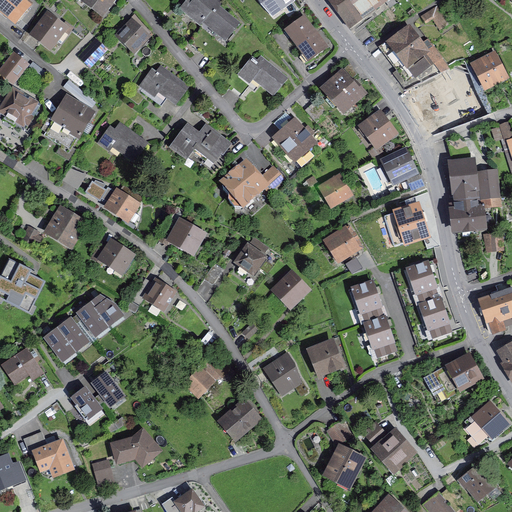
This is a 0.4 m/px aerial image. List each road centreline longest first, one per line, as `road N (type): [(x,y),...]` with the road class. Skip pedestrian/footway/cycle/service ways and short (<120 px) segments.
road 1 (residential): [(285,439),(213,320),(165,266),(0,156)]
road 2 (residential): [(511,400),(459,293),(418,141),(350,45)]
road 3 (residential): [(134,0),(244,127),(264,123),(350,45)]
road 4 (residential): [(410,363),(359,384),(285,439)]
road 5 (residential): [(199,472),(61,511)]
road 6 (residential): [(106,357),(0,436)]
